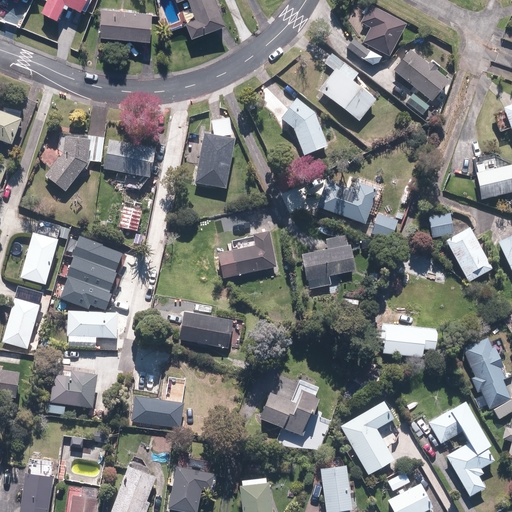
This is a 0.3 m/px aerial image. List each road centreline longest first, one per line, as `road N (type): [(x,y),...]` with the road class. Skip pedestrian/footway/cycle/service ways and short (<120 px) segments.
road 1 (residential): [(0,50),(112,89),(183,88),(246,62),(307,0)]
road 2 (unknown): [(52,88),(0,240)]
